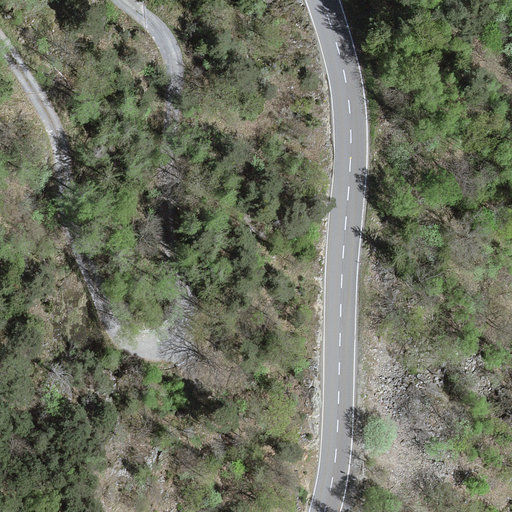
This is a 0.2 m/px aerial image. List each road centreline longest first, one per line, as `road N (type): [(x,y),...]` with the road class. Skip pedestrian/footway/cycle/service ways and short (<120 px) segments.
road 1 (track): [(115,0),(155,27),(176,63),(181,313),(157,351),(115,329),(84,259),(54,125),(0,43)]
road 2 (tertiary): [(322,0),(345,77),(351,138),(336,459),(324,511)]
